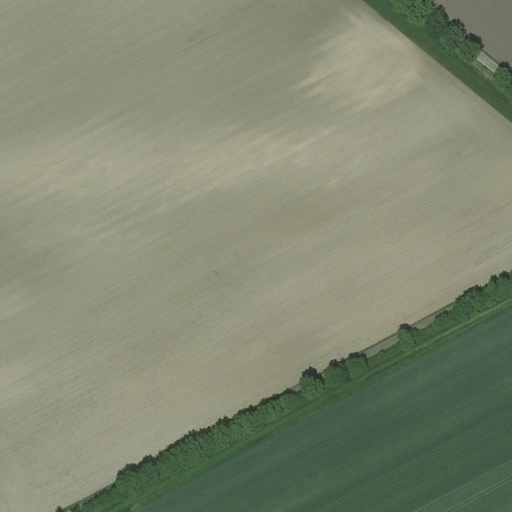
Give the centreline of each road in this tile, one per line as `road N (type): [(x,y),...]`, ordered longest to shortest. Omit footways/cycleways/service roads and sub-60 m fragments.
road 1 (unclassified): [(70,511),(511,276)]
road 2 (unclassified): [(414,0),(511,79)]
